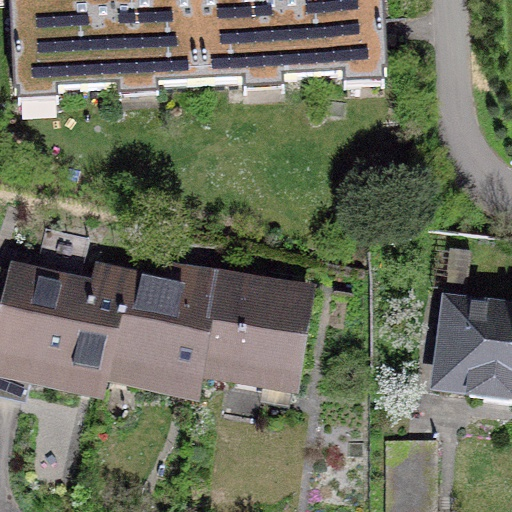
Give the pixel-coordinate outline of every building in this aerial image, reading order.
[(200,86),(195,0),(9,0),(14,85),(47,83),(57,93),(118,90),(117,80),(146,79),(157,88),(200,86)] [(386,66),(382,0),(195,0),(200,86),(242,84),(252,73),(282,72),(282,82),(343,79),(353,67),(386,66)] [(104,379),(126,280),(101,274),(97,292),(14,274),(14,279),(9,278),(3,305),(7,306),(0,338),(0,390),(27,397),(35,364),(104,379)] [(197,382),(198,376),(214,283),(180,275),(176,291),(126,280),(104,379),(138,387),(144,370),(197,382)] [(214,283),(198,376),(234,382),(236,367),(295,376),(308,299),(214,283)] [(511,317),(451,310),(441,388),(471,392),(470,400),(511,405),(511,317)] [(436,511),(437,443),(387,443),(386,511),(436,511)]
